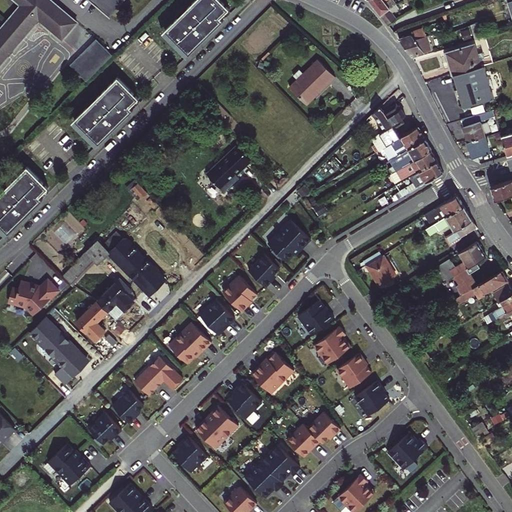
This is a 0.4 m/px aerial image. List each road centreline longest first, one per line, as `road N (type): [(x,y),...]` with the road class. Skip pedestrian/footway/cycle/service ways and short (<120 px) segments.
road 1 (residential): [(263,0),(0,258)]
road 2 (residential): [(206,511),(144,446),(326,262)]
road 3 (residential): [(463,177),(399,60),(365,26),(312,0)]
road 4 (residential): [(286,511),(423,389)]
road 5 (residential): [(326,262),(463,177)]
road 6 (residential): [(326,262),(423,389)]
road 7 (residential): [(423,389),(511,511)]
